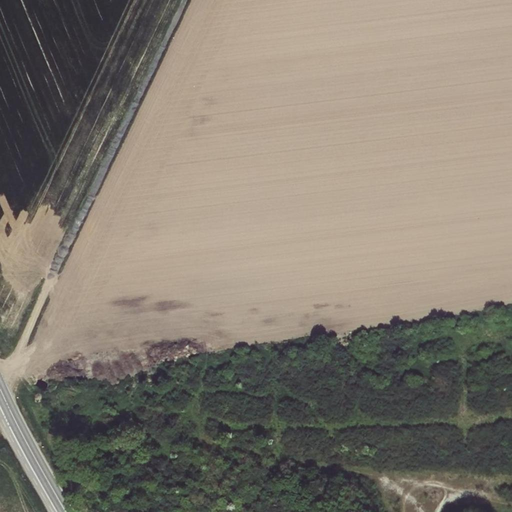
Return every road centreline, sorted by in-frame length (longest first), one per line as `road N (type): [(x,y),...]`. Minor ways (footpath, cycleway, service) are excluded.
road 1 (track): [(0,381),(184,0)]
road 2 (secondary): [(65,511),(0,389)]
